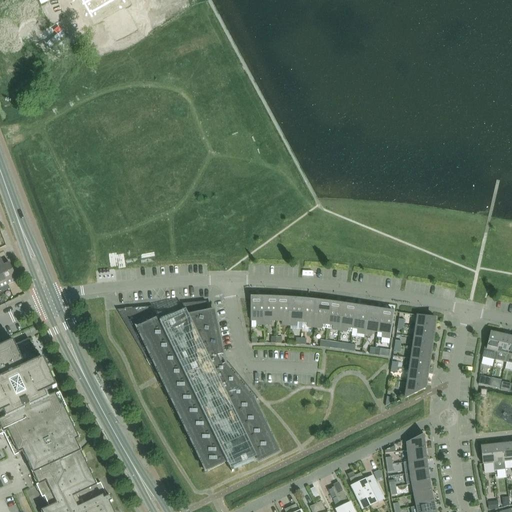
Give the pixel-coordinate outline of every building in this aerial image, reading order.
[(103,0),(90,0),(84,4),(90,14),(106,5),(103,0)] [(123,0),(113,0),(106,5),(112,15),(123,8),(127,6),(123,0)] [(106,5),(90,14),(95,24),(105,19),(112,15),(106,5)] [(129,18),(123,8),(112,15),(105,19),(110,28),(109,29),(116,41),(137,29),(130,17),(129,18)] [(89,27),(95,24),(90,16),(84,19),(89,27)] [(0,257),(0,265),(9,284),(18,280),(10,262),(5,265),(1,257),(0,257)] [(0,288),(9,284),(0,265),(0,288)] [(264,325),(264,299),(251,299),(251,321),(257,321),(257,325),(264,325)] [(277,321),(277,299),(264,299),(264,325),(272,325),(272,321),(277,321)] [(289,325),(291,299),(277,299),(277,321),(282,321),(282,325),(289,325)] [(302,322),(304,300),(291,299),(289,325),(297,326),(297,322),(302,322)] [(314,327),(317,301),(304,300),(302,322),(307,323),(307,327),(314,327)] [(327,325),(330,303),(317,301),(314,327),(322,328),(322,324),(327,325)] [(152,307),(117,310),(159,382),(162,380),(206,472),(226,462),(230,470),(256,458),(258,462),(279,452),(254,401),(258,399),(229,363),(222,366),(217,356),(223,355),(214,311),(208,312),(206,302),(182,304),(185,310),(160,322),(152,307)] [(343,305),(330,303),(327,325),(333,326),(332,329),(339,330),(343,305)] [(353,328),(356,307),(343,305),(339,330),(347,332),(347,328),(353,328)] [(368,308),(356,307),(353,328),(358,329),(357,333),(364,334),(368,308)] [(381,310),(368,308),(364,334),(372,335),(372,331),(377,332),(381,310)] [(390,338),(394,313),(394,312),(381,310),(377,332),(383,333),(382,337),(390,338)] [(434,329),(435,319),(417,316),(416,327),(434,329)] [(416,327),(414,337),(432,340),(434,329),(416,327)] [(501,334),(490,332),(487,347),(484,346),(482,357),(495,361),(497,352),(501,334)] [(506,363),(506,362),(511,337),(501,334),(497,352),(495,361),(506,363)] [(412,348),(430,351),(432,340),(414,337),(412,348)] [(0,420),(0,435),(4,433),(14,456),(23,452),(38,484),(36,485),(37,487),(39,486),(41,489),(38,490),(42,498),(47,496),(48,499),(46,500),(49,507),(41,511),(42,511),(44,511),(114,511),(109,502),(112,501),(110,496),(107,497),(100,483),(94,486),(92,483),(95,481),(91,474),(89,475),(87,471),(89,470),(86,462),(83,463),(82,460),(84,459),(80,451),(78,452),(76,449),(79,448),(76,441),(79,439),(78,438),(76,439),(74,436),(77,435),(73,427),(71,428),(69,425),(71,424),(65,409),(62,410),(61,407),(65,405),(62,397),(59,398),(58,395),(60,393),(60,392),(51,396),(48,391),(52,390),(49,383),(54,381),(46,365),(42,367),(39,361),(29,339),(9,348),(7,344),(0,347),(0,414),(2,419),(0,420)] [(412,348),(411,359),(429,362),(430,351),(412,348)] [(409,370),(427,373),(429,362),(411,359),(409,370)] [(409,370),(408,381),(425,383),(427,373),(409,370)] [(478,385),(488,387),(490,379),(480,377),(478,385)] [(408,381),(405,399),(424,389),(425,383),(408,381)] [(510,392),(511,384),(502,382),(500,389),(510,392)] [(407,443),(408,451),(425,449),(425,447),(424,435),(407,443)] [(511,443),(502,444),(504,462),(511,461),(511,443)] [(502,444),(491,445),(493,463),(504,462),(502,444)] [(483,464),(493,463),(491,445),(481,446),(483,464)] [(425,449),(408,451),(409,462),(427,460),(425,449)] [(409,465),(410,473),(428,471),(428,468),(427,460),(409,462),(409,465)] [(382,477),(379,470),(374,473),(377,480),(382,477)] [(430,481),(429,479),(428,471),(410,473),(406,474),(407,485),(412,484),(430,481)] [(360,473),(355,476),(369,506),(383,499),(376,483),(373,485),(370,478),(364,481),(361,473),(360,473)] [(366,507),(369,506),(355,476),(350,479),(350,478),(349,479),(353,486),(351,487),(353,492),(357,501),(358,500),(362,509),(366,507)] [(413,487),(414,495),(432,492),(431,490),(430,481),(412,484),(413,487)] [(345,511),(337,494),(334,487),(333,487),(328,490),(337,510),(336,511),(345,511)] [(342,491),(337,494),(345,511),(355,511),(353,508),(351,503),(349,504),(343,491),(342,491)] [(415,498),(416,506),(434,502),(434,500),(432,492),(414,495),(415,498)] [(321,502),(315,504),(319,511),(326,511),(321,501),(321,502)] [(497,501),(488,502),(489,509),(498,508),(497,501)] [(436,511),(434,502),(416,506),(417,509),(417,511),(436,511)]
